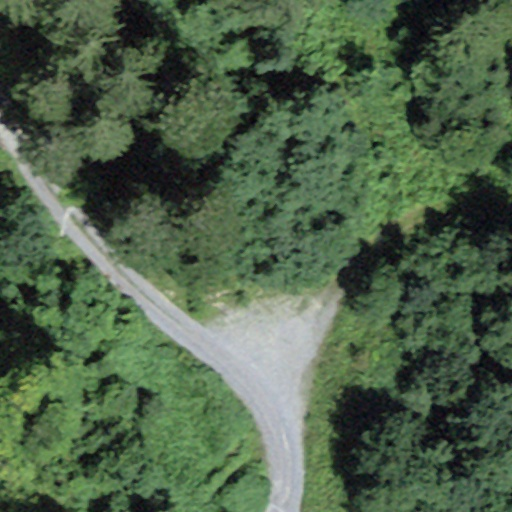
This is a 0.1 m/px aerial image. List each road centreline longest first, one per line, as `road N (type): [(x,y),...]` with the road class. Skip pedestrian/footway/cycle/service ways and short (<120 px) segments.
road 1 (track): [(289,511),(299,454),(232,363),(47,178),(0,94)]
road 2 (track): [(232,363),(420,218),(511,211)]
